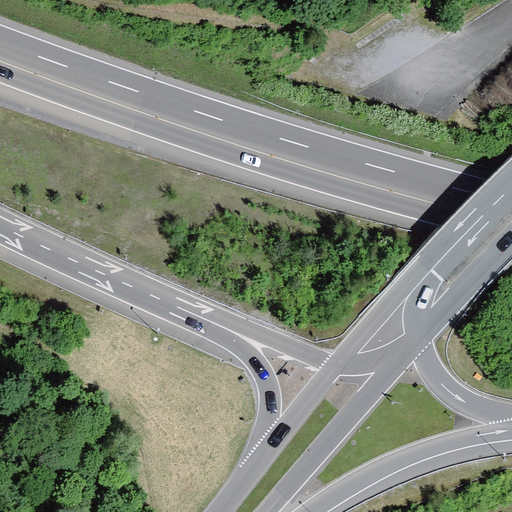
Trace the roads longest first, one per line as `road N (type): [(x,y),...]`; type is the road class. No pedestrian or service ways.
road 1 (trunk): [(511,221),(303,165),(0,61)]
road 2 (trunk): [(0,225),(233,330)]
road 3 (trunk): [(312,511),(418,454),(511,432)]
road 4 (primary): [(267,511),(391,368)]
road 5 (trunk): [(233,330),(268,382),(258,464)]
road 6 (primary): [(431,267),(337,364)]
road 7 (primary): [(420,337),(511,241)]
road 8 (trunk): [(420,337),(451,391),(511,417)]
road 9 (primary): [(337,364),(258,464)]
